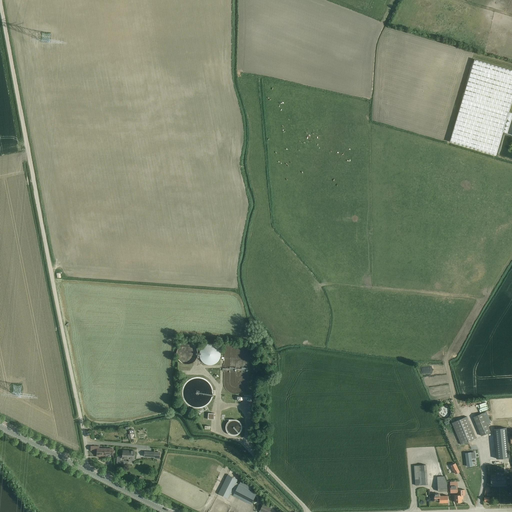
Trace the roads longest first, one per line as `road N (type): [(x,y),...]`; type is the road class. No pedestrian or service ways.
road 1 (unclassified): [(82,471),(84,443),(33,183)]
road 2 (track): [(33,183),(0,5)]
